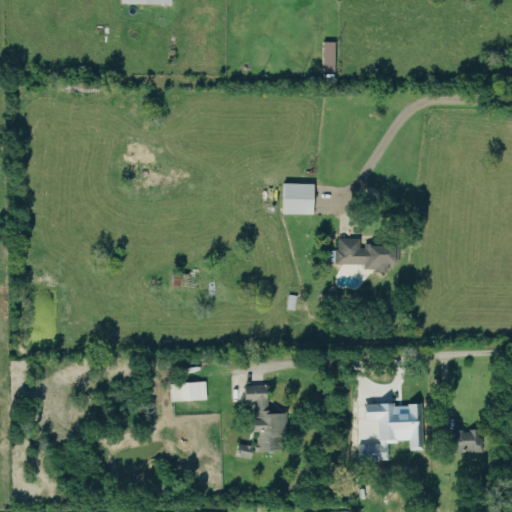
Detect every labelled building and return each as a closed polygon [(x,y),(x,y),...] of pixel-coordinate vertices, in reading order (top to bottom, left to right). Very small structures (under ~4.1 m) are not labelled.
[(322,72),(322,42),(334,42),(334,72),(322,72)] [(284,182),(314,184),(312,216),(282,215),(284,182)] [(335,263),(363,263),(363,269),(386,270),(387,262),(397,263),(397,244),(358,243),(358,237),(335,237),(335,263)] [(194,273),(170,272),(170,285),(193,286),(194,273)] [(285,309),(288,294),(297,296),(295,311),(285,309)] [(168,385),(204,382),(206,400),(170,403),(168,385)] [(265,412),(265,387),(251,387),(251,392),(241,392),(241,401),(252,401),(252,419),(246,419),(246,431),(254,431),(254,449),(283,449),(283,412),(265,412)] [(419,403),(359,403),(359,420),(376,420),(377,444),(357,444),(357,459),(386,459),(386,441),(408,441),(408,448),(420,448),(419,403)] [(447,429),(447,452),(482,452),(482,429),(447,429)] [(233,455),(248,458),(250,446),(236,443),(233,455)]
